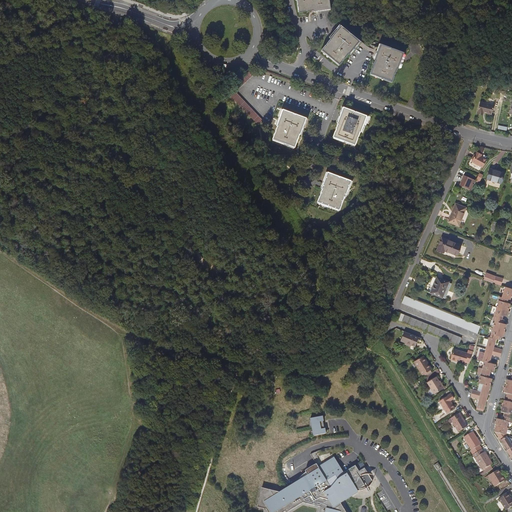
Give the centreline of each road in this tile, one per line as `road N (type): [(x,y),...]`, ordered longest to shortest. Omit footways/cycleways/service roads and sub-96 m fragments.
road 1 (residential): [(470,133),(396,305),(475,336)]
road 2 (tertiary): [(340,87),(470,133)]
road 3 (residential): [(332,109),(254,81),(244,91),(265,112)]
